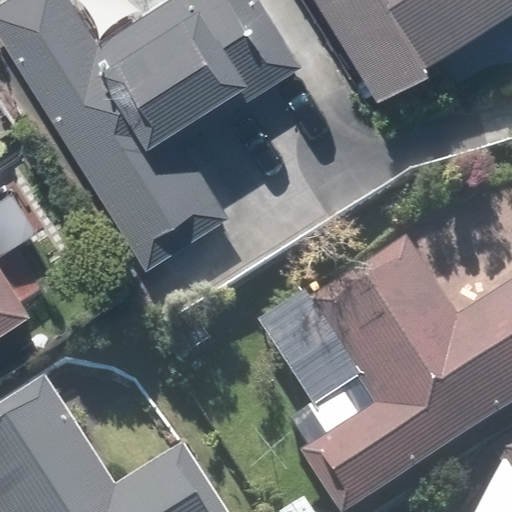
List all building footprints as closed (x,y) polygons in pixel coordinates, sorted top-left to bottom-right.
[(78,0),(0,0),(0,31),(148,265),(234,211),(184,133),(306,57),(268,0),(163,0),(103,38),(78,0)] [(511,0),(323,0),(381,93),(437,59),(434,55),(511,6),(511,0)] [(300,461),(333,511),(370,511),(511,420),(511,291),(460,325),(406,242),(306,307),(375,412),(300,461)] [(0,333),(38,310),(0,249),(0,333)] [(228,511),(188,450),(119,494),(46,383),(0,412),(0,511),(228,511)] [(511,511),(511,443),(496,454),(511,478),(511,511)]
